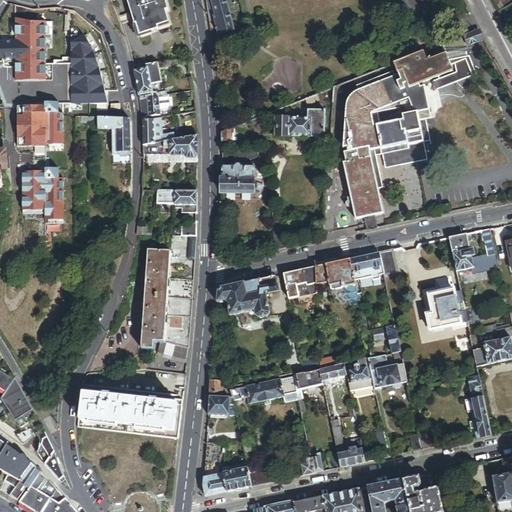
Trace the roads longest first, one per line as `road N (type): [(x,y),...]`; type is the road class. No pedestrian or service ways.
road 1 (residential): [(67,453),(72,380),(128,255),(139,175),(123,60),(96,11)]
road 2 (residential): [(194,511),(511,445)]
road 3 (residential): [(511,212),(206,278)]
road 4 (primary): [(206,278),(209,133),(193,0)]
road 5 (primary): [(183,511),(206,278)]
